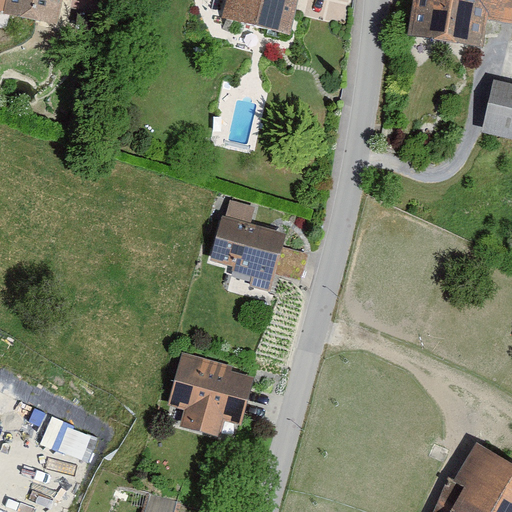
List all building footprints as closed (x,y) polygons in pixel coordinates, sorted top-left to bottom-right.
[(60,0),(7,0),(4,15),(3,19),(54,31),(60,0)] [(228,0),(222,24),(290,42),(301,0),(228,0)] [(511,0),(398,0),(412,3),(405,45),(480,57),(484,31),(511,35),(511,0)] [(511,89),(494,86),(482,139),(511,145),(511,89)] [(226,213),(223,212),(210,258),(233,264),(232,269),(253,274),(250,285),(270,291),(287,230),(252,220),(256,206),(230,199),(226,213)] [(234,364),(182,350),(168,404),(184,408),(180,424),(221,434),(225,419),(241,423),(253,375),(232,369),(234,364)] [(511,511),(511,461),(473,438),(451,476),(461,482),(456,495),(487,511),(511,511)] [(487,511),(456,495),(451,503),(456,505),(451,511),(487,511)]
